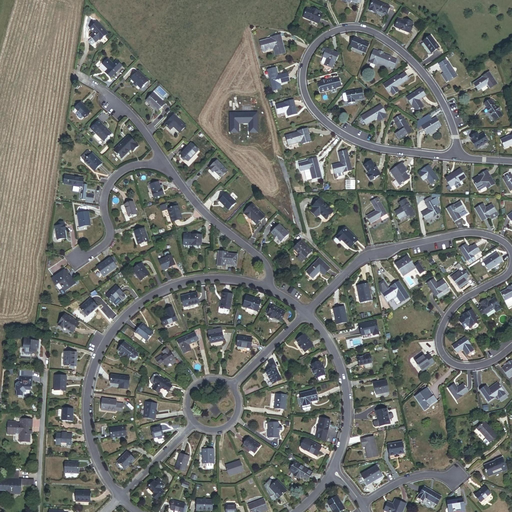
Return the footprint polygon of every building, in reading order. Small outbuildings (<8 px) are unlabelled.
[(388,13),(391,6),(377,0),(373,0),(371,6),(372,6),(371,8),(376,11),(377,8),(388,13)] [(305,16),(320,22),(324,14),(320,12),(321,10),(313,7),(312,9),(308,7),(305,16)] [(397,27),(411,32),(414,25),(413,24),(414,22),(406,19),(405,21),(400,19),(397,27)] [(100,40),(107,33),(97,21),(89,28),(93,32),(90,36),(95,42),(99,39),(100,40)] [(277,53),(286,51),(282,33),(273,35),(273,36),(262,38),(264,48),(275,45),(277,53)] [(433,52),(440,46),(432,35),(425,40),(433,52)] [(352,45),(366,51),(370,43),(355,37),(352,45)] [(335,60),(336,60),(338,54),(326,49),(322,61),(322,62),(325,63),(325,64),(333,67),(335,60)] [(395,67),(398,60),(392,57),(392,56),(384,53),(380,52),(376,50),(372,59),(373,59),(372,62),(378,64),(379,62),(388,66),(389,65),(395,67)] [(110,77),(122,65),(116,59),(112,63),(107,58),(102,64),(107,68),(104,71),(110,77)] [(448,81),(458,75),(450,62),(449,62),(448,59),(441,63),(443,66),(442,67),(446,72),(444,74),(448,81)] [(282,82),(291,80),(289,72),(280,74),(278,66),(270,68),(275,89),(283,87),(282,82)] [(137,83),(141,87),(148,79),(138,70),(131,78),(135,82),(137,83)] [(490,88),(498,84),(491,72),(483,76),(484,77),(475,82),(478,89),(488,84),(490,88)] [(398,86),(404,82),(399,75),(385,84),(388,88),(389,87),(392,90),(394,94),(400,90),(398,86)] [(336,87),(342,85),(340,78),(335,79),(334,78),(326,80),(326,79),(322,80),(322,81),(318,82),(320,92),(337,88),(336,87)] [(417,110),(424,105),(420,98),(426,94),(422,88),(408,97),(412,103),(417,110)] [(355,100),(365,98),(363,89),(347,92),(344,93),(344,94),(343,96),(343,99),(345,100),(346,101),(348,101),(349,101),(349,103),(356,102),(355,100)] [(158,110),(165,102),(154,91),(146,99),(158,110)] [(290,114),(299,112),(295,99),(286,102),(287,102),(278,105),(281,113),(289,111),(290,114)] [(90,111),(80,101),(75,107),(78,110),(76,112),(76,114),(80,118),(81,118),(84,116),(90,111)] [(495,121),(503,116),(499,111),(500,111),(497,107),(494,104),(491,101),(485,105),(487,108),(487,109),(495,121)] [(385,112),(385,111),(381,104),(364,114),(369,122),(377,116),(380,120),(387,115),(385,112)] [(180,131),(186,124),(174,113),(165,123),(170,128),(173,125),(180,131)] [(409,134),(413,132),(405,116),(404,116),(402,113),(395,116),(397,120),(396,120),(401,129),(396,131),(400,139),(407,135),(408,136),(409,135),(409,134)] [(427,133),(441,125),(436,116),(422,125),(427,133)] [(103,140),(110,133),(105,127),(105,126),(102,123),(101,123),(97,120),(90,126),(95,131),(101,137),(103,140)] [(304,143),(314,139),(309,126),(299,130),(300,131),(288,135),(291,145),(303,141),(304,143)] [(476,148),(488,142),(484,133),(479,136),(478,133),(471,137),(472,139),(472,140),(476,148)] [(511,133),(502,138),(506,146),(511,143),(511,133)] [(131,149),(133,151),(138,146),(129,136),(114,150),(122,158),(131,149)] [(181,152),(188,159),(198,148),(191,141),(181,152)] [(102,162),(92,153),(91,153),(88,150),(87,150),(81,156),(81,157),(84,160),(91,166),(90,167),(94,170),(102,162)] [(344,171),(352,169),(347,150),(339,151),(342,162),(333,164),(335,172),(336,175),(344,173),(344,171)] [(308,178),(322,175),(317,156),(308,158),(308,159),(299,161),(301,169),(305,168),(308,178)] [(372,177),(373,178),(380,173),(377,168),(377,167),(375,163),(374,163),(371,159),(364,164),(369,172),(367,173),(370,178),(372,177)] [(221,176),(227,170),(217,160),(209,168),(213,172),(215,170),(221,176)] [(402,181),(409,177),(405,171),(407,170),(401,162),(391,169),(396,177),(397,176),(401,183),(403,182),(402,181)] [(432,182),(438,177),(428,164),(422,169),(422,170),(419,172),(424,179),(427,176),(432,182)] [(460,184),(458,181),(465,177),(460,168),(445,176),(450,185),(454,183),(456,186),(460,184)] [(488,188),(495,184),(487,170),(480,174),(481,175),(474,179),(478,186),(485,183),(488,188)] [(511,188),(511,177),(510,174),(503,177),(511,189),(511,188)] [(64,183),(83,187),(80,200),(85,200),(86,193),(87,184),(83,183),(84,178),(65,175),(64,183)] [(155,197),(164,194),(162,188),(161,189),(160,186),(158,182),(150,185),(155,197)] [(225,205),(228,209),(236,201),(226,192),(220,198),(225,204),(225,205)] [(94,194),(86,193),(85,200),(93,202),(94,194)] [(433,214),(440,210),(436,203),(441,201),(438,195),(434,197),(436,200),(435,201),(433,198),(432,198),(431,195),(424,199),(429,207),(423,211),(426,218),(433,214)] [(380,217),(387,213),(377,197),(370,201),(375,210),(367,215),(370,221),(376,218),(377,218),(380,217)] [(415,213),(409,202),(408,203),(407,201),(409,200),(407,197),(399,201),(402,206),(395,210),(399,218),(409,212),(411,215),(415,213)] [(326,217),(333,209),(325,201),(324,202),(319,198),(313,204),(314,205),(310,209),(316,214),(320,210),(326,217)] [(130,215),(139,213),(135,200),(126,203),(130,215)] [(467,212),(461,200),(454,204),(454,203),(447,206),(454,219),(461,216),(467,212)] [(491,216),(491,215),(497,212),(493,204),(487,207),(485,203),(477,207),(483,220),(491,216)] [(256,223),(263,216),(251,204),(244,211),(244,212),(244,213),(248,217),(249,216),(256,223)] [(173,224),(183,221),(179,206),(174,208),(169,210),(173,224)] [(88,216),(89,216),(88,211),(78,212),(80,225),(89,224),(88,216)] [(277,236),(281,240),(288,232),(278,223),(271,231),(275,234),(277,236)] [(57,241),(66,240),(65,231),(66,231),(65,226),(56,227),(57,241)] [(350,246),(358,238),(345,226),(336,236),(341,241),(343,239),(350,246)] [(140,244),(150,241),(146,228),(135,231),(137,237),(138,237),(140,244)] [(184,245),(202,245),(202,235),(184,235),(184,245)] [(305,257),(312,249),(301,239),(294,246),(301,253),(305,257)] [(476,258),(473,254),(479,250),(475,243),(469,247),(466,243),(460,247),(469,262),(476,258)] [(226,264),(236,265),(237,255),(227,254),(225,254),(225,252),(219,252),(218,265),(226,266),(226,264)] [(484,261),(489,270),(503,261),(497,253),(484,261)] [(164,270),(176,264),(172,255),(171,256),(167,258),(160,261),(164,270)] [(320,268),(324,272),(330,266),(320,256),(307,269),(313,276),(320,268)] [(413,265),(408,256),(397,262),(398,266),(402,272),(410,268),(412,270),(416,268),(419,274),(424,271),(418,262),(413,265)] [(98,267),(104,276),(117,267),(114,263),(111,258),(98,267)] [(465,278),(468,276),(462,267),(458,262),(455,265),(457,268),(449,274),(458,287),(462,284),(461,282),(466,279),(465,278)] [(142,280),(150,275),(142,263),(134,269),(136,272),(136,273),(138,277),(139,276),(142,280)] [(402,272),(398,266),(397,266),(402,276),(412,270),(410,268),(402,272)] [(71,276),(69,278),(68,276),(64,270),(51,279),(55,285),(59,282),(65,290),(75,283),(71,276)] [(449,289),(447,286),(442,279),(436,283),(433,278),(426,283),(435,295),(441,291),(443,294),(448,290),(449,290),(449,289)] [(408,295),(399,280),(391,285),(391,286),(386,290),(381,282),(377,284),(381,292),(383,293),(383,292),(388,299),(393,296),(397,303),(408,295)] [(361,302),(372,299),(368,282),(358,284),(361,302)] [(508,302),(511,300),(511,284),(507,287),(508,289),(501,292),(506,302),(508,302)] [(107,295),(114,303),(125,293),(118,285),(107,295)] [(185,306),(199,303),(196,292),(183,296),(185,306)] [(220,307),(229,309),(232,294),(222,292),(220,307)] [(243,306),(257,310),(260,300),(245,296),(243,306)] [(482,306),(486,313),(500,304),(495,297),(489,301),(487,298),(481,302),(483,305),(482,306)] [(88,315),(98,306),(91,298),(81,307),(88,315)] [(267,313),(280,319),(284,311),(272,304),(267,313)] [(336,323),(347,320),(344,305),(333,307),(336,323)] [(486,313),(482,306),(478,309),(482,316),(486,313)] [(479,319),(472,309),(464,315),(465,316),(463,317),(459,320),(464,328),(468,325),(470,328),(478,322),(477,320),(479,319)] [(74,332),(80,323),(66,314),(60,324),(64,327),(65,326),(74,332)] [(165,326),(177,322),(174,314),(162,319),(165,326)] [(374,334),(379,333),(376,320),(360,324),(362,334),(374,331),(374,334)] [(137,332),(148,341),(154,333),(143,325),(137,332)] [(225,341),(222,328),(208,330),(210,344),(225,341)] [(183,352),(190,349),(188,344),(197,340),(194,333),(178,340),(183,352)] [(304,351),(313,344),(304,333),(295,340),(299,344),(300,346),(304,351)] [(237,345),(250,347),(252,337),(238,335),(237,345)] [(467,355),(473,350),(469,344),(470,344),(466,337),(453,346),(458,353),(463,349),(467,355)] [(27,349),(27,354),(33,354),(33,353),(39,354),(40,348),(41,348),(42,342),(36,341),(36,338),(27,338),(26,349),(27,349)] [(126,356),(129,358),(135,351),(136,350),(125,342),(119,350),(122,353),(121,354),(121,356),(122,357),(124,357),(126,356)] [(160,358),(169,352),(166,347),(160,352),(162,354),(159,356),(158,355),(153,359),(157,364),(162,361),(160,358)] [(135,351),(129,358),(132,361),(136,360),(138,357),(137,353),(135,351)] [(76,366),(77,352),(67,352),(66,366),(71,366),(76,366)] [(165,366),(174,359),(169,352),(160,358),(162,361),(165,366)] [(363,363),(372,362),(370,352),(366,353),(366,354),(358,356),(359,364),(363,363)] [(433,364),(437,361),(433,355),(429,358),(425,352),(416,359),(423,369),(428,365),(429,367),(434,364),(433,364)] [(273,383),(281,378),(275,366),(276,365),(274,361),(269,363),(269,365),(270,369),(266,370),(267,372),(266,372),(271,382),(272,381),(273,383)] [(324,374),(324,373),(323,369),(324,369),(323,365),(321,366),(320,361),(312,364),(316,376),(318,376),(324,374)] [(33,373),(20,373),(19,378),(16,381),(16,386),(17,387),(17,392),(24,392),(24,389),(27,387),(32,387),(32,381),(33,381),(33,373)] [(59,390),(65,391),(66,376),(55,375),(54,389),(54,390),(59,390)] [(128,385),(129,385),(130,377),(112,375),(111,382),(121,384),(120,388),(128,389),(128,385)] [(168,391),(172,385),(169,383),(165,381),(158,377),(155,382),(156,383),(152,389),(158,393),(162,387),(168,391)] [(377,393),(389,391),(386,379),(374,382),(377,393)] [(489,388),(490,389),(499,383),(498,381),(489,388)] [(463,395),(470,391),(465,383),(459,387),(457,383),(450,387),(457,399),(463,395)] [(506,392),(499,383),(490,389),(489,388),(487,384),(480,389),(488,400),(497,394),(499,397),(506,392)] [(429,405),(437,400),(428,386),(426,387),(424,389),(415,395),(424,406),(428,404),(429,405)] [(311,407),(310,402),(318,400),(316,389),(315,389),(315,387),(312,388),(312,390),(300,392),(301,397),(297,398),(299,404),(302,403),(304,408),(305,409),(310,408),(311,407)] [(276,409),(285,410),(287,395),(277,394),(276,409)] [(123,412),(124,404),(116,403),(116,401),(103,399),(101,410),(107,411),(107,410),(123,412)] [(144,418),(155,419),(157,403),(146,402),(144,418)] [(62,420),(73,421),(74,408),(63,407),(62,420)] [(393,416),(393,415),(393,412),(392,411),(388,412),(387,407),(376,410),(378,418),(374,419),(373,420),(374,424),(375,425),(379,424),(379,425),(391,422),(389,417),(393,416)] [(30,430),(30,427),(30,423),(33,423),(33,416),(21,415),(21,419),(17,419),(16,418),(8,417),(8,431),(14,431),(14,429),(20,430),(20,438),(31,439),(31,430),(30,430)] [(317,436),(326,438),(332,418),(323,415),(317,436)] [(268,437),(279,436),(279,422),(268,422),(268,437)] [(479,429),(491,442),(498,435),(486,422),(479,429)] [(154,437),(164,435),(161,426),(152,429),(154,437)] [(112,438),(126,436),(125,428),(120,428),(121,429),(116,430),(116,429),(111,430),(112,438)] [(69,443),(74,443),(75,432),(69,432),(69,431),(64,431),(64,432),(59,432),(59,442),(64,443),(64,444),(69,444),(69,443)] [(368,457),(378,455),(374,436),(361,439),(363,446),(365,445),(368,457)] [(244,448),(256,456),(262,446),(251,438),(244,448)] [(322,445),(307,438),(302,447),(317,454),(322,445)] [(399,453),(405,453),(403,441),(389,444),(391,455),(395,454),(399,453)] [(204,464),(215,464),(215,449),(203,450),(204,464)] [(125,469),(135,459),(127,452),(118,461),(125,469)] [(176,467),(186,470),(190,456),(180,453),(176,467)] [(496,472),(503,469),(502,468),(507,466),(503,457),(496,460),(496,462),(485,466),(486,469),(485,469),(486,472),(487,472),(488,475),(490,474),(491,476),(496,474),(496,472)] [(229,476),(244,472),(241,461),(227,465),(229,476)] [(68,472),(81,473),(81,462),(68,462),(68,472)] [(313,471),(297,462),(291,472),(296,475),(295,477),(301,480),(302,478),(307,481),(313,471)] [(374,482),(373,481),(383,475),(377,465),(362,474),(368,485),(374,482)] [(23,482),(16,482),(16,480),(17,470),(9,470),(9,476),(3,481),(0,480),(0,491),(3,492),(4,494),(4,495),(8,495),(9,494),(11,494),(11,495),(18,495),(19,495),(19,486),(23,486),(23,482)] [(156,478),(150,485),(157,491),(155,493),(159,497),(167,489),(163,485),(166,482),(160,476),(157,479),(156,478)] [(280,497),(288,490),(278,480),(270,487),(280,497)] [(437,503),(442,496),(424,485),(418,496),(423,499),(425,496),(437,503)] [(476,495),(482,501),(492,492),(486,486),(476,495)] [(74,500),(91,501),(92,490),(74,490),(74,500)] [(328,501),(334,511),(338,511),(345,508),(342,504),(341,504),(340,502),(341,502),(338,495),(328,501)] [(262,511),(269,509),(265,498),(250,504),(253,511),(262,511)] [(461,511),(465,511),(463,498),(448,501),(450,511),(461,510),(461,511)] [(390,511),(402,511),(406,503),(396,499),(394,504),(389,502),(386,509),(391,511),(390,511)] [(177,511),(180,511),(183,511),(185,506),(186,504),(174,500),(172,509),(177,511)] [(215,500),(199,500),(198,511),(210,511),(214,511),(215,500)]
